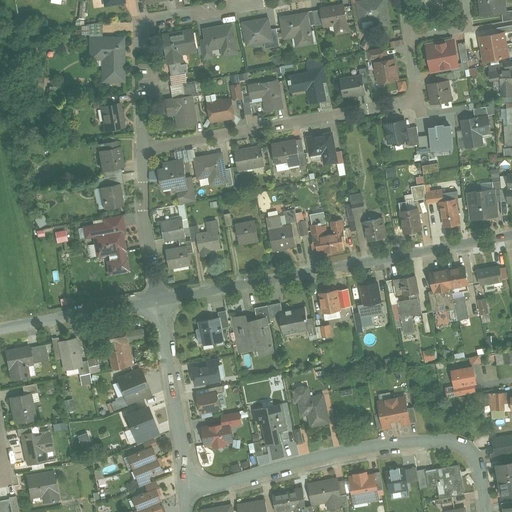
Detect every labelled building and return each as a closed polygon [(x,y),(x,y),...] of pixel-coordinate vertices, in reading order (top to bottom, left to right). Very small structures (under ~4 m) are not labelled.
[(384,0),(367,0),(359,2),(362,19),(376,17),(378,25),(389,23),(384,0)] [(480,0),(481,6),(484,6),(485,14),(502,12),(506,11),(506,10),(504,0),(480,0)] [(359,2),(352,3),(356,20),(362,19),(359,2)] [(344,4),(322,8),(324,24),(335,22),(337,32),(348,30),(344,4)] [(322,8),(313,10),(316,24),(316,26),(324,24),(322,8)] [(511,9),(506,10),(506,11),(502,12),(503,21),(511,19),(511,9)] [(313,10),(307,11),(307,14),(309,25),(316,24),(313,10)] [(307,14),(292,17),(292,16),(282,17),(286,37),(299,34),(301,44),(312,42),(309,25),(307,14)] [(269,18),(244,22),(248,44),(270,40),(272,40),(271,29),(269,18)] [(102,21),(89,24),(89,34),(103,34),(102,21)] [(232,24),(205,29),(207,39),(209,48),(223,45),(224,54),(237,52),(232,24)] [(511,24),(498,27),(499,33),(504,32),(511,30),(511,24)] [(277,28),(271,29),(272,40),(270,40),(271,47),(280,45),(277,28)] [(193,31),(165,37),(172,74),(186,72),(189,71),(187,62),(182,63),(180,51),(196,48),(193,31)] [(499,33),(481,36),(483,48),(506,43),(504,32),(499,33)] [(123,38),(91,38),(91,56),(104,55),(104,79),(114,79),(114,76),(123,76),(123,57),(121,55),(121,47),(122,46),(123,46),(123,45),(123,38)] [(207,39),(201,40),(203,54),(210,53),(209,48),(207,39)] [(452,41),(429,45),(433,69),(451,65),(456,64),(456,63),(452,41)] [(466,41),(459,43),(462,62),(456,63),(456,64),(451,65),(452,71),(455,71),(469,68),(466,41)] [(506,43),(483,48),(485,59),(508,55),(506,43)] [(386,47),(369,51),(370,58),(378,57),(386,55),(388,55),(386,47)] [(386,55),(378,57),(379,61),(376,62),(377,68),(376,70),(377,75),(379,76),(383,75),(383,76),(384,76),(385,81),(398,79),(396,69),(395,69),(393,59),(386,60),(386,55)] [(309,73),(290,77),(291,79),(290,79),(290,82),(291,82),(292,89),(310,86),(313,101),(325,99),(321,78),(328,77),(324,58),(307,61),(309,73)] [(511,67),(506,67),(506,61),(489,64),(492,79),(502,77),(503,94),(511,93),(511,66),(511,67)] [(368,67),(360,68),(361,75),(362,75),(363,83),(370,82),(368,67)] [(452,71),(437,74),(439,81),(448,79),(448,80),(456,78),(455,71),(452,71)] [(172,74),(171,75),(173,84),(184,82),(188,82),(186,72),(172,74)] [(361,75),(342,79),(345,95),(365,92),(363,83),(362,75),(361,75)] [(439,81),(429,83),(433,103),(452,100),(448,80),(448,79),(439,81)] [(188,82),(184,82),(187,96),(192,95),(198,94),(196,80),(188,82)] [(278,80),(250,85),(253,98),(253,95),(264,93),(267,110),(283,107),(281,91),(280,91),(278,80)] [(396,81),(397,90),(405,90),(405,80),(396,81)] [(173,84),(172,85),(174,98),(187,96),(184,82),(173,84)] [(241,83),(232,85),(234,99),(243,97),(241,83)] [(511,93),(503,94),(500,94),(501,103),(511,100),(511,93)] [(110,95),(92,98),(94,108),(102,106),(112,104),(110,95)] [(174,98),(167,100),(169,111),(179,109),(180,117),(178,117),(179,126),(197,123),(192,95),(187,96),(174,98)] [(223,98),(218,99),(216,101),(209,103),(212,120),(235,116),(232,99),(225,100),(223,98)] [(251,101),(244,102),(246,114),(253,112),(251,101)] [(112,104),(102,106),(106,129),(124,126),(120,103),(112,104)] [(487,106),(474,108),(476,118),(488,116),(488,117),(489,116),(487,106)] [(476,118),(463,121),(467,146),(483,143),(480,129),(489,127),(488,117),(488,116),(476,118)] [(405,120),(386,123),(390,142),(395,141),(395,143),(404,141),(403,140),(408,139),(406,127),(405,120)] [(451,123),(432,125),(434,146),(453,144),(451,123)] [(417,125),(406,127),(408,139),(409,145),(420,143),(417,125)] [(332,133),(309,137),(312,153),(324,151),(326,162),(337,160),(336,151),(332,133)] [(297,139),(288,141),(288,142),(281,143),(281,142),(273,144),(277,164),(277,161),(289,159),(290,164),(300,162),(298,152),(299,152),(297,139)] [(104,143),(103,143),(103,142),(101,143),(106,168),(107,169),(115,168),(125,166),(121,146),(117,146),(116,141),(115,141),(104,143)] [(261,145),(236,150),(240,168),(265,164),(261,145)] [(342,149),(336,151),(337,160),(337,163),(344,161),(342,149)] [(299,152),(298,152),(300,162),(301,165),(308,164),(305,151),(299,152)] [(223,152),(196,158),(199,174),(212,172),(214,182),(227,180),(224,168),(226,168),(223,152)] [(183,160),(175,162),(169,163),(164,164),(165,169),(159,170),(163,187),(163,184),(175,182),(176,189),(173,190),(188,188),(189,187),(187,178),(183,160)] [(437,163),(420,164),(421,173),(437,171),(437,163)] [(226,168),(224,168),(227,180),(228,185),(234,184),(231,167),(226,168)] [(385,167),(385,177),(395,176),(394,167),(385,167)] [(115,168),(107,169),(106,168),(103,169),(104,177),(108,176),(116,175),(115,168)] [(116,175),(108,176),(110,185),(120,183),(124,183),(122,174),(116,175)] [(196,192),(193,177),(187,178),(189,187),(188,188),(189,193),(196,192)] [(500,180),(493,181),(494,188),(495,194),(501,194),(500,180)] [(110,185),(100,186),(100,187),(103,187),(105,199),(103,199),(104,201),(105,201),(106,207),(104,207),(105,208),(124,204),(120,183),(110,185)] [(425,184),(412,186),(415,200),(427,198),(426,191),(425,184)] [(188,188),(179,189),(181,203),(197,200),(196,192),(189,193),(188,188)] [(494,188),(470,191),(472,200),(471,200),(472,208),(471,208),(472,219),(496,215),(495,207),(496,207),(495,201),(496,201),(495,194),(494,188)] [(443,189),(426,191),(427,198),(427,201),(441,200),(444,200),(443,192),(444,192),(443,189)] [(444,192),(443,192),(444,200),(456,198),(459,197),(458,190),(444,192)] [(444,200),(441,200),(445,225),(460,222),(456,198),(444,200)] [(364,199),(352,202),(354,212),(366,209),(364,199)] [(408,201),(400,202),(402,210),(409,208),(408,201)] [(409,208),(402,210),(405,232),(422,229),(418,207),(409,208)] [(295,208),(284,211),(286,219),(291,218),(291,222),(298,221),(298,222),(296,213),(295,208)] [(303,211),(296,213),(298,222),(305,220),(303,211)] [(231,212),(224,213),(227,226),(233,224),(231,212)] [(325,213),(312,215),(313,224),(311,224),(314,243),(313,243),(314,254),(319,253),(332,251),(329,234),(325,235),(323,222),(327,222),(325,213)] [(33,219),(37,227),(45,222),(40,214),(33,219)] [(122,214),(104,217),(105,223),(106,223),(107,231),(122,229),(122,230),(125,230),(122,214)] [(281,215),(268,217),(270,228),(283,226),(281,215)] [(383,217),(365,221),(366,228),(367,227),(369,239),(387,236),(383,217)] [(182,219),(162,222),(165,238),(179,236),(185,235),(183,226),(182,219)] [(197,233),(198,240),(200,250),(201,250),(202,255),(211,253),(210,248),(221,246),(216,219),(207,221),(209,231),(197,233)] [(343,219),(332,221),(334,233),(329,234),(332,251),(345,249),(344,241),(346,240),(343,219)] [(256,220),(237,224),(241,243),(252,241),(252,240),(259,239),(260,239),(256,220)] [(298,222),(301,235),(309,233),(306,220),(305,220),(298,222)] [(122,229),(107,231),(106,223),(105,223),(85,227),(86,236),(94,235),(96,243),(98,254),(98,255),(109,253),(110,261),(108,261),(110,273),(129,269),(127,257),(126,258),(124,250),(125,250),(124,240),(123,240),(122,235),(123,235),(122,230),(122,229)] [(283,226),(270,228),(274,249),(281,248),(281,245),(296,242),(292,224),(283,226)] [(189,225),(183,226),(185,235),(179,236),(180,242),(192,240),(189,226),(189,225)] [(196,225),(189,226),(192,240),(192,241),(198,240),(197,233),(196,225)] [(65,230),(56,232),(58,242),(67,240),(65,230)] [(192,240),(180,242),(181,248),(187,247),(188,252),(194,251),(192,241),(192,240)] [(181,248),(167,250),(170,266),(174,265),(188,263),(190,262),(188,252),(187,247),(181,248)] [(465,266),(448,269),(452,287),(453,292),(469,289),(468,284),(465,266)] [(494,267),(478,270),(480,283),(502,279),(500,266),(494,267)] [(448,269),(432,272),(435,290),(452,287),(448,269)] [(416,275),(394,279),(396,291),(397,296),(410,294),(419,292),(416,275)] [(394,279),(387,280),(390,292),(396,291),(394,279)] [(378,282),(362,285),(365,303),(374,301),(381,300),(378,282)] [(452,287),(435,290),(436,293),(437,300),(438,300),(443,299),(445,308),(448,308),(448,310),(456,308),(455,303),(453,292),(452,287)] [(338,289),(321,292),(324,311),(341,308),(338,289)] [(411,298),(398,300),(401,312),(404,331),(415,329),(413,314),(423,312),(419,292),(410,294),(411,298)] [(436,293),(430,294),(433,307),(439,306),(438,300),(437,300),(436,293)] [(486,297),(478,299),(481,314),(489,312),(486,297)] [(466,301),(455,303),(456,308),(459,320),(469,318),(466,301)] [(281,302),(269,304),(271,317),(280,315),(280,313),(283,312),(281,302)] [(269,304),(256,307),(259,321),(266,319),(267,323),(273,322),(271,317),(269,304)] [(307,308),(293,310),(292,308),(287,309),(287,311),(283,312),(280,313),(280,315),(282,323),(289,321),(291,331),(308,327),(307,319),(309,319),(307,308)] [(227,310),(219,311),(220,316),(221,316),(223,327),(230,326),(227,310)] [(353,312),(342,314),(344,324),(355,322),(353,312)] [(220,316),(199,321),(200,328),(197,328),(200,342),(214,339),(215,342),(226,339),(223,327),(221,316),(220,316)] [(259,321),(248,323),(246,316),(235,318),(241,346),(251,344),(252,346),(261,344),(262,351),(272,349),(271,346),(273,346),(272,344),(271,345),(267,323),(266,319),(259,321)] [(367,318),(360,319),(362,331),(368,329),(369,329),(367,318)] [(330,324),(321,325),(323,336),(332,334),(330,324)] [(125,326),(105,329),(108,345),(122,343),(128,342),(125,326)] [(77,337),(59,341),(65,369),(78,366),(83,365),(82,361),(77,337)] [(122,343),(108,345),(113,369),(126,366),(122,343)] [(46,344),(31,347),(34,363),(49,360),(46,344)] [(31,346),(6,350),(9,367),(10,367),(12,379),(29,376),(29,375),(28,375),(28,374),(27,374),(25,365),(26,365),(26,364),(34,363),(31,347),(31,346)] [(423,361),(434,359),(433,348),(421,350),(423,361)] [(511,348),(503,350),(506,363),(511,361),(511,348)] [(503,350),(496,352),(499,364),(506,363),(503,350)] [(220,357),(207,359),(208,365),(217,364),(221,363),(220,357)] [(88,359),(82,361),(83,365),(78,366),(80,374),(90,372),(88,359)] [(208,365),(193,368),(196,383),(222,378),(220,378),(217,364),(208,365)] [(473,367),(453,371),(455,386),(474,382),(476,382),(473,367)] [(141,369),(118,378),(127,398),(149,389),(141,369)] [(37,382),(23,385),(25,393),(31,392),(31,393),(38,391),(37,382)] [(474,382),(456,385),(458,395),(476,392),(474,382)] [(223,385),(209,387),(210,393),(218,392),(224,391),(223,385)] [(324,394),(311,396),(309,385),(305,386),(303,385),(299,385),(297,388),(294,389),(296,400),(300,399),(302,410),(308,409),(311,425),(329,421),(324,394)] [(25,393),(11,396),(13,405),(14,405),(15,409),(14,409),(16,422),(17,421),(17,419),(36,415),(31,393),(31,392),(25,393)] [(210,393),(198,395),(201,411),(221,407),(218,392),(210,393)] [(504,392),(494,392),(494,397),(496,397),(497,403),(505,403),(504,392)] [(406,396),(392,399),(396,419),(402,417),(403,423),(411,422),(408,407),(406,396)] [(73,409),(71,397),(61,399),(64,411),(73,409)] [(125,398),(117,402),(119,408),(127,405),(125,398)] [(392,399),(379,401),(381,412),(384,427),(392,426),(390,420),(396,419),(392,399)] [(282,402),(254,408),(257,423),(265,421),(268,435),(266,436),(268,444),(282,441),(280,430),(288,428),(286,416),(284,416),(282,402)] [(148,406),(127,415),(139,443),(143,441),(140,432),(153,427),(156,425),(148,406)] [(414,406),(408,407),(411,422),(417,421),(414,406)] [(497,409),(492,409),(491,409),(489,409),(489,417),(505,417),(505,409),(497,409)] [(240,411),(223,414),(224,423),(230,422),(230,425),(242,423),(240,411)] [(381,412),(375,413),(378,428),(384,427),(381,412)] [(224,423),(204,427),(207,443),(215,442),(216,445),(226,444),(225,440),(233,439),(230,425),(230,422),(224,423)] [(31,426),(18,429),(19,435),(23,435),(33,433),(31,426)] [(153,427),(140,432),(143,441),(155,437),(157,436),(153,427)] [(304,442),(301,427),(295,428),(298,443),(304,442)] [(78,442),(86,439),(83,432),(75,435),(78,442)] [(50,433),(33,436),(33,433),(23,435),(25,445),(26,445),(27,450),(26,451),(28,463),(47,460),(44,446),(52,444),(50,433)] [(511,434),(493,438),(495,447),(501,446),(511,443),(511,434)] [(143,441),(146,448),(152,445),(153,446),(157,444),(155,437),(143,441)] [(261,440),(254,441),(257,455),(264,454),(261,440)] [(511,443),(501,446),(502,453),(511,450),(511,443)] [(146,448),(127,455),(132,467),(157,457),(153,446),(152,445),(146,448)] [(495,447),(489,448),(490,455),(491,455),(502,453),(501,446),(495,447)] [(157,457),(132,467),(137,479),(140,478),(149,475),(162,469),(157,457)] [(511,460),(497,464),(500,480),(511,477),(511,460)] [(459,464),(427,469),(429,483),(439,481),(442,497),(453,496),(465,493),(459,464)] [(390,492),(408,488),(404,469),(400,469),(400,467),(390,469),(391,471),(386,472),(390,492)] [(426,467),(417,469),(421,488),(430,486),(427,469),(426,467)] [(54,471),(43,473),(43,474),(37,475),(37,474),(28,476),(32,496),(47,493),(49,500),(59,498),(54,471)] [(373,474),(367,475),(367,471),(355,474),(355,475),(351,476),(355,499),(368,497),(368,498),(371,500),(377,498),(379,496),(378,489),(375,474),(373,474)] [(380,471),(373,472),(373,474),(375,474),(378,489),(384,488),(380,471)] [(149,475),(140,478),(137,479),(140,486),(145,484),(151,481),(149,475)] [(511,477),(500,480),(503,495),(511,493),(511,477)] [(151,481),(145,484),(147,490),(156,486),(156,488),(158,487),(155,480),(151,481)] [(327,481),(314,483),(314,485),(316,492),(317,492),(318,502),(332,499),(333,508),(344,506),(342,495),(340,481),(327,483),(327,481)] [(314,485),(309,486),(312,503),(318,502),(317,492),(316,492),(314,485)] [(156,486),(147,490),(132,496),(137,508),(134,509),(134,510),(161,499),(156,488),(156,486)] [(303,488),(273,493),(277,511),(297,508),(307,506),(307,505),(303,488)] [(20,511),(17,495),(10,496),(10,498),(12,511),(20,511)] [(442,497),(440,498),(441,504),(454,501),(453,496),(442,497)] [(12,511),(10,498),(0,499),(0,511),(12,511)] [(161,499),(134,510),(134,511),(161,511),(163,511),(163,510),(162,511),(158,500),(161,499)] [(511,511),(511,499),(502,502),(503,509),(505,508),(506,511),(511,511)] [(268,511),(267,501),(252,503),(252,501),(238,504),(239,511),(268,511)]
